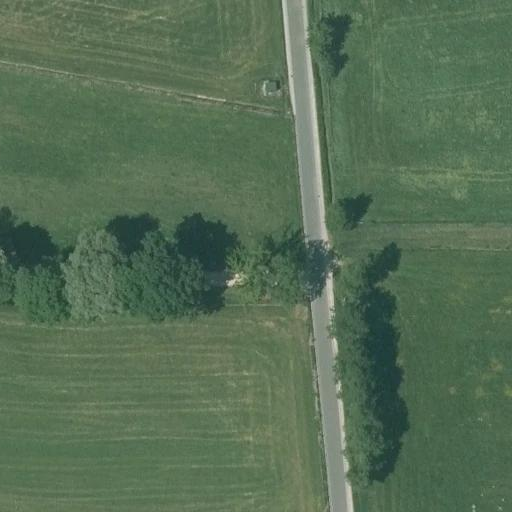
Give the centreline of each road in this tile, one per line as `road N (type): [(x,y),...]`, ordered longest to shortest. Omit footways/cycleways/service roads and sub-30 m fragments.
road 1 (tertiary): [(335,511),(291,0)]
road 2 (track): [(511,234),(311,235)]
